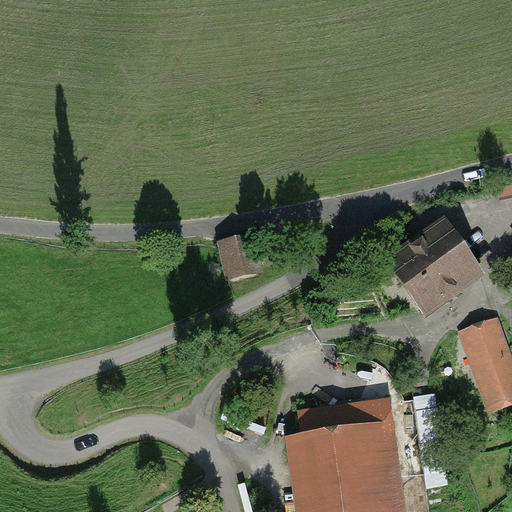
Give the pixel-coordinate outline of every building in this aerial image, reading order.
[(482,278),(452,230),(396,266),(426,313),(482,278)] [(250,243),(220,249),(225,277),(255,271),(250,243)] [(511,405),(511,364),(496,327),(463,341),(494,413),(511,405)] [(421,401),(425,479),(446,478),(441,400),(421,401)] [(406,511),(390,401),(306,414),(310,439),(286,443),(295,511),(406,511)]
